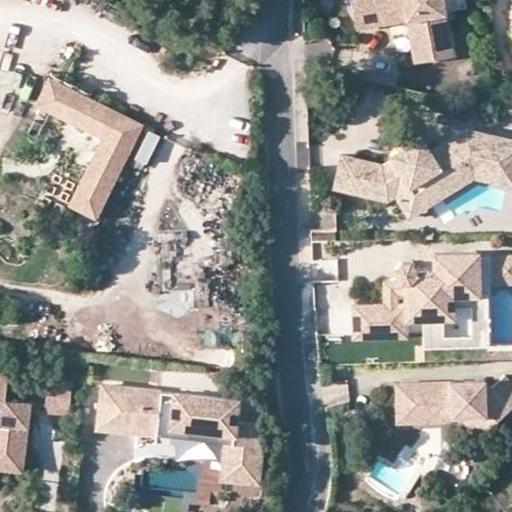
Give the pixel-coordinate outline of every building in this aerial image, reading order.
[(442,0),(350,0),(356,28),(406,18),(415,61),(452,53),(442,0)] [(464,0),(444,0),(446,9),(465,5),(464,0)] [(144,123),(48,74),(34,101),(100,135),(66,201),(96,217),(144,123)] [(411,139),(403,125),(387,134),(396,148),(411,139)] [(131,158),(144,166),(161,136),(147,128),(131,158)] [(468,141),(450,136),(428,150),(419,134),(411,139),(396,148),(389,152),(393,159),(387,162),(340,150),(332,182),(384,196),(391,192),(406,182),(422,187),(465,161),(466,157),(485,162),(494,172),(491,182),(511,187),(511,143),(470,132),(468,141)] [(52,157),(3,159),(4,181),(53,179),(52,157)] [(470,177),(491,182),(494,172),(485,162),(466,157),(465,161),(422,187),(406,182),(391,192),(405,216),(470,177)] [(174,279),(193,279),(194,237),(175,236),(174,279)] [(403,298),(351,299),(352,331),(405,330),(404,312),(421,312),(441,311),(451,311),(451,289),(477,288),(476,247),(432,248),(432,264),(413,265),(412,261),(407,256),(400,256),(394,262),(395,269),(400,275),(403,274),(403,298)] [(511,252),(490,253),(491,279),(511,278),(511,252)] [(193,307),(189,284),(166,288),(169,310),(193,307)] [(442,331),(441,311),(421,312),(422,342),(488,340),(486,288),(477,288),(451,289),(451,301),(469,300),(470,330),(442,331)] [(0,467),(21,470),(28,413),(11,411),(4,402),(4,398),(7,372),(0,371),(0,467)] [(483,379),(463,380),(463,386),(453,386),(453,380),(401,381),(402,401),(424,401),(425,412),(462,411),(482,432),(511,404),(511,383),(503,374),(489,386),(483,379)] [(72,379),(48,377),(44,410),(68,413),(72,379)] [(402,401),(401,381),(395,382),(396,420),(462,418),(478,436),(482,432),(462,411),(425,412),(424,401),(402,401)] [(260,452),(253,420),(236,418),(238,399),(102,383),(98,425),(157,432),(158,422),(171,423),(170,433),(193,436),(194,426),(233,431),(232,441),(228,476),(257,480),(260,452)] [(30,401),(4,398),(4,402),(11,411),(28,413),(30,401)] [(171,423),(158,422),(157,432),(170,433),(171,423)] [(194,426),(193,436),(225,440),(221,476),(228,476),(232,441),(233,431),(194,426)]
